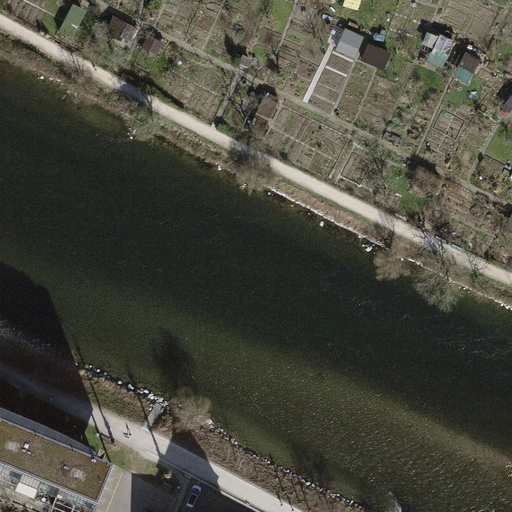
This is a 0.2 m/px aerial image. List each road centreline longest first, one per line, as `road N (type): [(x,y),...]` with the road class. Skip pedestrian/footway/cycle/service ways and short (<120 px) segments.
road 1 (track): [(511,279),(0,20)]
road 2 (track): [(0,372),(287,511)]
